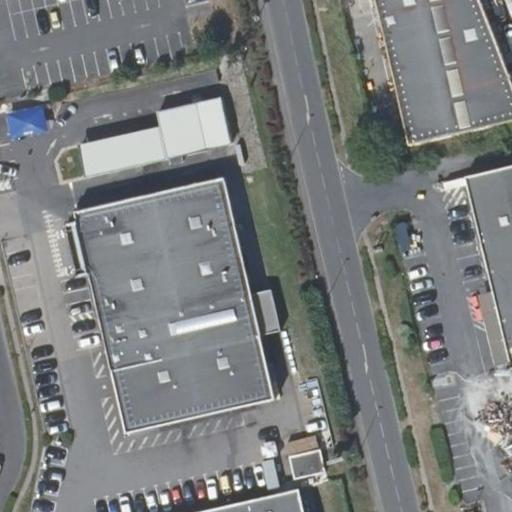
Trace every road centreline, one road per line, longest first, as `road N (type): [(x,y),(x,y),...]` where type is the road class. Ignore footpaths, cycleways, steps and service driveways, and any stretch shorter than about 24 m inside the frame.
road 1 (tertiary): [(285,0),(402,511)]
road 2 (unknown): [(329,211),(382,198),(411,201),(439,229),(468,296),(511,502)]
